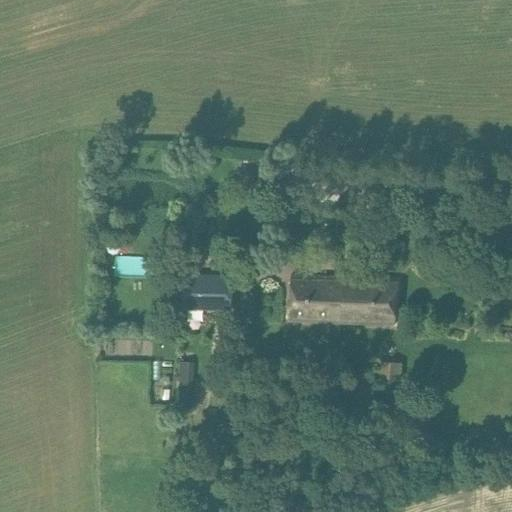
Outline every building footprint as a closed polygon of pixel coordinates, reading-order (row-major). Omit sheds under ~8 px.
[(240,170),(240,188),(254,188),(255,170),(240,170)] [(383,245),(384,223),(354,222),(353,245),(383,245)] [(184,273),(183,309),(231,310),(232,274),(184,273)] [(287,298),(287,322),(341,324),(342,276),(288,275),(287,298)] [(342,276),(341,324),(374,325),(394,325),(395,302),(396,278),(376,278),(342,276)] [(181,362),(180,394),(192,394),(193,362),(181,362)] [(398,385),(400,364),(381,362),(379,384),(398,385)]
